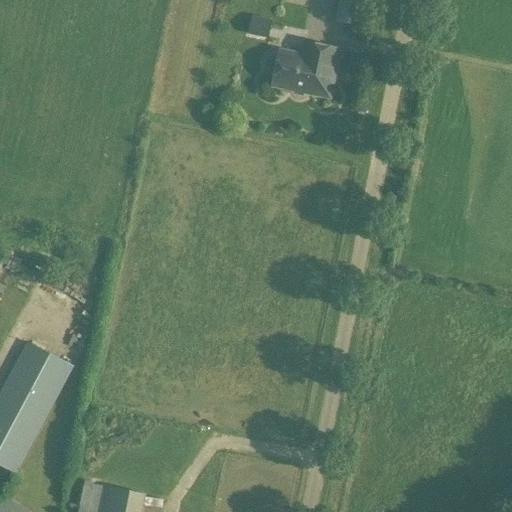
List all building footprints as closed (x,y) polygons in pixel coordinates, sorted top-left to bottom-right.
[(339,0),(336,21),(361,27),(366,0),(339,0)] [(255,33),(274,36),(276,18),(257,15),(255,33)] [(330,98),(340,51),(305,43),(302,57),(281,52),(274,86),(330,98)] [(75,367),(27,341),(0,391),(0,465),(18,476),(75,367)] [(142,511),(146,495),(84,482),(78,511),(142,511)] [(28,511),(2,494),(0,497),(0,511),(28,511)]
